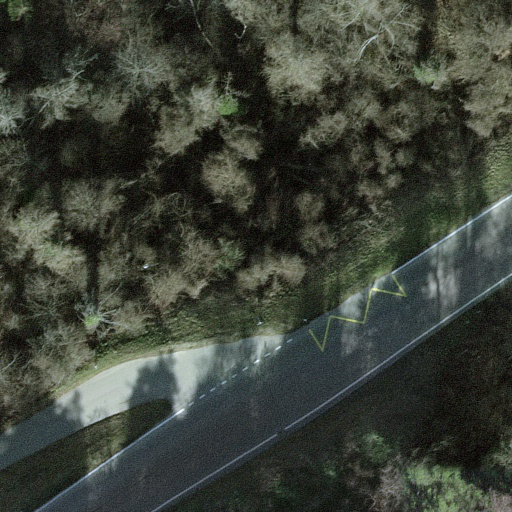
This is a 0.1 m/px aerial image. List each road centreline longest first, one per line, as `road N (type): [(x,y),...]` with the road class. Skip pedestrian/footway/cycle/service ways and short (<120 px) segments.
road 1 (tertiary): [(511,233),(89,511)]
road 2 (track): [(309,364),(170,370),(0,453)]
